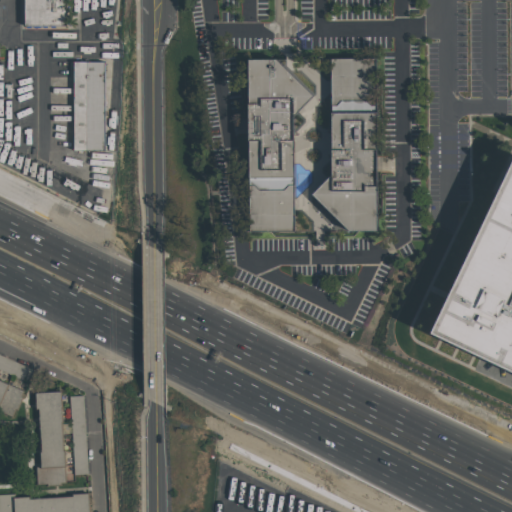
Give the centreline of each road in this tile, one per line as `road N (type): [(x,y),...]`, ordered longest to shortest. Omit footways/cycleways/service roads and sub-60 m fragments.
road 1 (motorway): [(511,459),(0,204)]
road 2 (motorway): [(0,295),(429,511)]
road 3 (residential): [(91,390),(100,511)]
